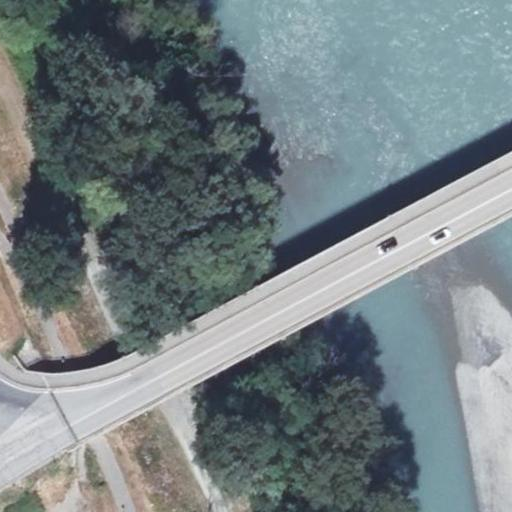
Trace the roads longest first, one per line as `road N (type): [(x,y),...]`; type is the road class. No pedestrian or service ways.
road 1 (primary): [(26,452),(511,196)]
road 2 (track): [(206,511),(157,376),(0,84)]
road 3 (track): [(157,376),(272,308)]
